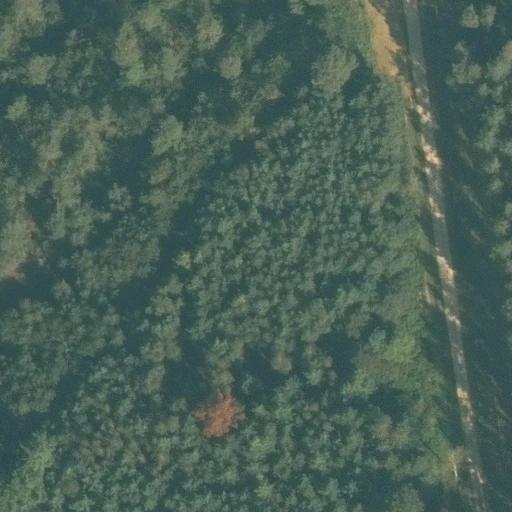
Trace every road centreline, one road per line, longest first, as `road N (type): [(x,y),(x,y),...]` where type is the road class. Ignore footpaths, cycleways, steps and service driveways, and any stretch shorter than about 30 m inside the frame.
road 1 (track): [(413,69),(269,122),(207,179),(0,454)]
road 2 (track): [(407,0),(468,511)]
